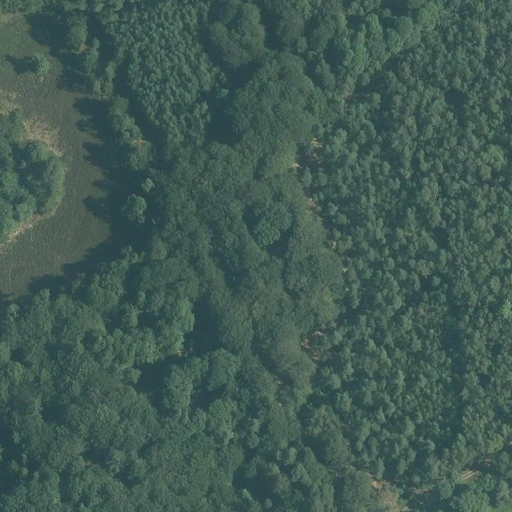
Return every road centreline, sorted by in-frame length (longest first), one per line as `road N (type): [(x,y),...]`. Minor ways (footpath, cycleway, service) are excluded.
road 1 (track): [(295,511),(84,406),(86,365),(102,327),(208,256),(304,50),(295,0)]
road 2 (track): [(338,511),(82,0)]
